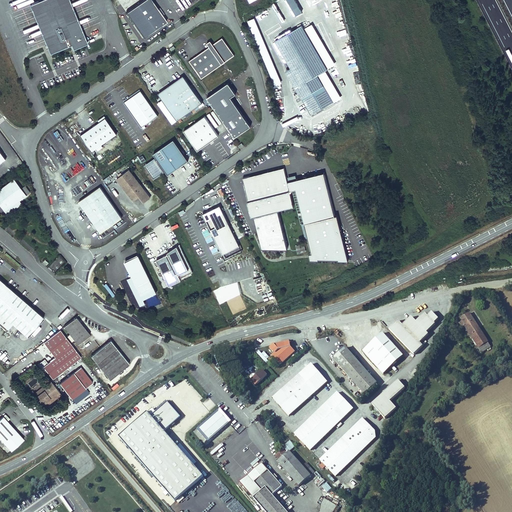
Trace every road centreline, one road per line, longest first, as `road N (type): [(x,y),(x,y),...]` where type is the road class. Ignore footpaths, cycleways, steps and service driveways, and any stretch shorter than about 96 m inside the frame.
road 1 (tertiary): [(186,353),(361,298),(511,222)]
road 2 (unclassified): [(223,15),(196,17),(44,122),(29,141)]
road 3 (unclassified): [(85,260),(266,131)]
road 4 (unknown): [(318,31),(347,81),(348,98),(323,116),(291,119)]
road 5 (unclassified): [(29,141),(44,212),(85,260)]
road 6 (unknown): [(263,395),(298,415),(339,382),(365,407)]
road 7 (unclassified): [(266,131),(252,59),(223,15)]
